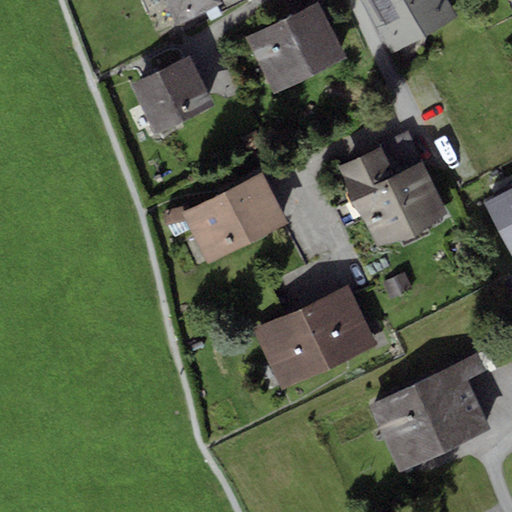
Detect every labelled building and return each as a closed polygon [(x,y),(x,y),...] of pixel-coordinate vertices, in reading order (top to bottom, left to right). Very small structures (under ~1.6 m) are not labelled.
[(221,0),(164,0),(178,25),(223,2),(221,0)] [(317,0),(246,36),(275,94),(347,58),(317,0)] [(364,0),(392,51),(457,16),(448,0),(364,0)] [(188,56),(132,83),(156,132),(212,105),(188,56)] [(408,131),(339,164),(378,245),(447,212),(408,131)] [(261,174),(183,212),(208,263),(286,225),(261,174)] [(511,188),(484,203),(511,255),(511,188)] [(404,272),(382,282),(390,300),(412,290),(404,272)] [(350,284),(253,328),(281,388),(377,344),(350,284)] [(477,352),(368,403),(400,472),(492,429),(470,383),(488,374),(477,352)]
